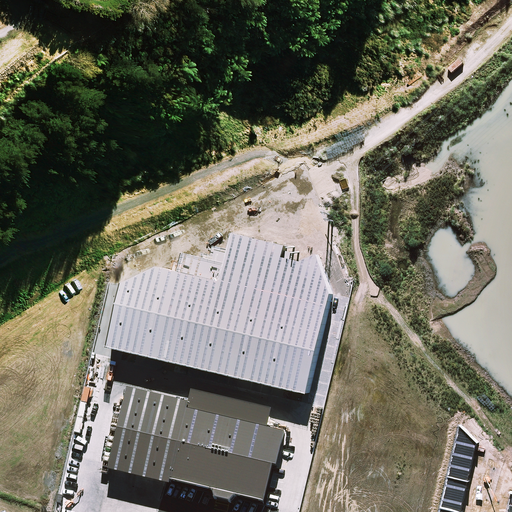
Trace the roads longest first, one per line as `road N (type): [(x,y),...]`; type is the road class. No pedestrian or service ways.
road 1 (track): [(511,22),(411,111),(347,148),(311,140),(258,149),(0,267)]
road 2 (track): [(511,443),(369,284),(347,148)]
